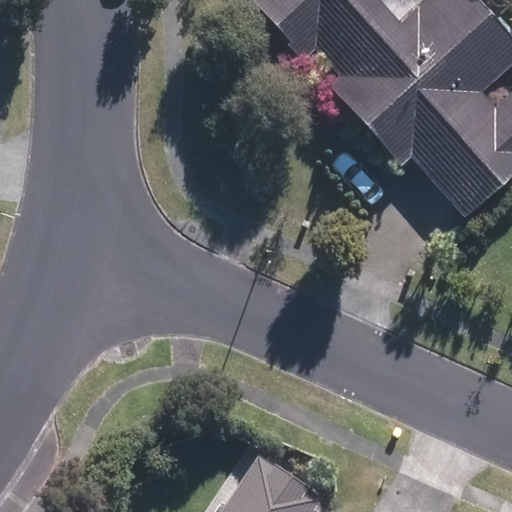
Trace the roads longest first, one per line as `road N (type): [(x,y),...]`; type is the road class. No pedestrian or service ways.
road 1 (residential): [(511,427),(69,226)]
road 2 (residential): [(69,226),(83,146),(87,53),(79,0)]
road 3 (residential): [(0,388),(30,337),(69,226)]
